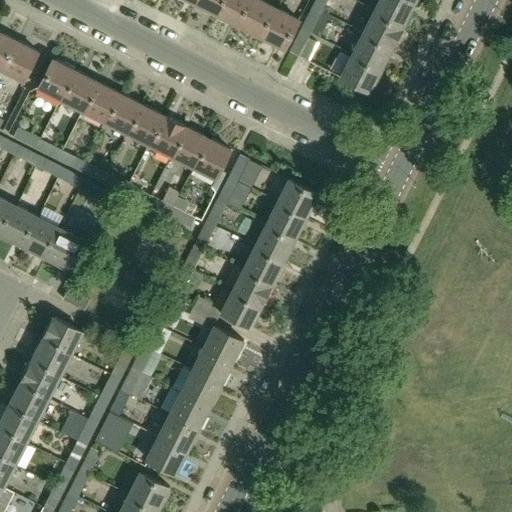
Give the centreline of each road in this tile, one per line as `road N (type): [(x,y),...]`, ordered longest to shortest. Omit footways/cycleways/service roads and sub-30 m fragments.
road 1 (tertiary): [(227,511),(399,171)]
road 2 (residential): [(399,171),(61,0)]
road 3 (tertiary): [(399,171),(488,0)]
